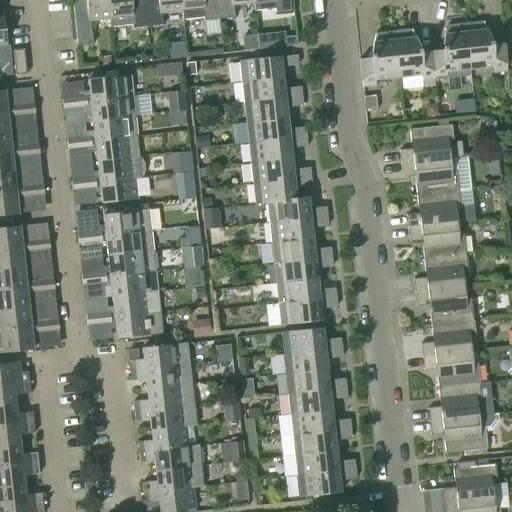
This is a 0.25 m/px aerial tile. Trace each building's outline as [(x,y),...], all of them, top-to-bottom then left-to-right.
[(85,0),(86,6),(73,7),(77,46),(92,44),(89,21),(110,19),(108,0),(85,0)] [(108,0),(110,19),(111,19),(111,26),(132,24),(132,29),(147,27),(144,0),(108,0)] [(144,0),(147,27),(162,25),(161,13),(182,11),(180,0),(144,0)] [(180,0),(182,11),(183,19),(203,17),(204,21),(219,19),(216,0),(180,0)] [(216,0),(219,19),(234,18),(233,6),(253,3),(252,0),(216,0)] [(252,0),(253,3),(274,1),(275,13),(291,11),(289,0),(252,0)] [(483,22),(464,24),(469,70),(493,67),(494,73),(507,71),(504,43),(492,45),(490,40),(491,40),(483,22)] [(442,50),(431,51),(434,79),(447,78),(446,72),(469,70),(464,24),(446,26),(442,45),(443,45),(442,50)] [(411,30),(393,32),(398,78),(421,75),(422,81),(434,79),(431,51),(420,53),(418,48),(419,48),(411,30)] [(371,58),(359,59),(362,87),(375,86),(374,80),(398,78),(393,32),(375,34),(371,53),(372,53),(371,58)] [(244,51),(258,50),(257,36),(242,37),(244,51)] [(284,37),(282,37),(283,47),(297,45),(296,36),(284,37)] [(23,50),(12,51),(15,76),(26,74),(23,50)] [(280,57),(239,62),(241,83),(283,78),(282,67),(297,65),(296,56),(280,57)] [(195,63),(186,64),(188,76),(196,75),(195,63)] [(12,76),(11,64),(0,65),(0,75),(0,77),(12,76)] [(171,65),(172,76),(181,76),(180,64),(171,65)] [(143,70),(144,83),(166,82),(165,69),(143,70)] [(83,74),(85,91),(86,101),(132,96),(129,75),(123,76),(104,78),(103,72),(90,74),(83,74)] [(283,78),(241,83),(243,103),(301,96),(300,87),(284,89),(283,78)] [(183,91),(167,92),(169,112),(185,110),(183,91)] [(132,96),(86,101),(88,122),(134,116),(138,116),(136,96),(132,96)] [(301,96),(243,103),(245,123),(287,118),(286,108),(302,106),(301,96)] [(63,109),(75,108),(74,97),(62,99),(62,104),(63,109)] [(365,110),(377,109),(375,97),(364,98),(365,110)] [(34,104),(20,106),(21,115),(35,113),(34,104)] [(7,112),(0,112),(0,133),(9,132),(7,116),(21,115),(20,106),(6,107),(7,112)] [(425,110),(426,116),(436,116),(435,106),(429,106),(425,110)] [(134,116),(88,122),(91,142),(136,137),(134,116)] [(287,118),(245,123),(248,143),(305,137),(304,127),(288,129),(287,118)] [(411,149),(399,151),(400,164),(449,159),(448,147),(453,146),(451,125),(409,130),(411,149)] [(9,132),(0,133),(0,153),(11,152),(11,148),(9,132)] [(193,137),(194,147),(206,146),(205,136),(193,137)] [(92,153),(88,154),(89,163),(139,157),(136,137),(91,142),(91,147),(92,153)] [(305,137),(248,143),(250,164),(292,159),(290,148),(306,146),(305,137)] [(66,139),(67,150),(79,148),(78,138),(66,139)] [(38,145),(24,147),(25,155),(39,154),(38,145)] [(11,152),(0,153),(0,174),(13,173),(12,157),(25,155),(24,147),(11,148),(11,152)] [(94,177),(83,178),(84,189),(96,188),(95,183),(135,178),(141,177),(139,157),(89,163),(90,172),(94,171),(94,177)] [(292,159),(250,164),(252,184),(310,177),(309,168),(293,170),(292,159)] [(449,159),(400,164),(402,178),(414,176),(416,195),(458,190),(456,170),(451,171),(449,159)] [(174,185),(193,183),(192,171),(173,174),(174,185)] [(13,173),(0,174),(0,194),(16,193),(15,189),(13,173)] [(310,177),(252,184),(255,205),(266,203),(296,199),(295,189),(311,187),(310,177)] [(83,178),(71,180),(71,185),(72,190),(84,189),(83,178)] [(135,178),(95,183),(96,188),(96,194),(97,203),(101,203),(137,199),(135,178)] [(42,185),(29,187),(29,196),(44,194),(42,185)] [(16,193),(0,194),(0,215),(18,214),(16,197),(29,196),(29,187),(15,189),(16,193)] [(418,214),(406,215),(408,228),(457,223),(455,211),(461,210),(458,190),(416,195),(418,214)] [(296,199),(266,203),(269,223),(326,217),(325,207),(309,209),(308,197),(296,199)] [(100,231),(88,232),(90,243),(102,242),(101,236),(150,231),(148,210),(147,204),(102,209),(98,209),(100,226),(100,231)] [(219,229),(217,209),(201,211),(203,231),(219,229)] [(326,217),(269,223),(271,243),(313,239),(311,228),(327,226),(326,217)] [(457,223),(408,228),(409,242),(421,241),(423,259),(465,255),(463,235),(458,235),(457,223)] [(19,226),(0,228),(0,249),(22,247),(21,243),(19,226)] [(150,231),(101,236),(102,242),(103,257),(152,251),(150,231)] [(88,232),(77,234),(78,244),(90,243),(88,232)] [(313,239),(271,243),(273,264),(331,257),(330,248),(314,249),(313,239)] [(48,240),(35,241),(35,250),(49,249),(48,240)] [(22,247),(0,249),(0,270),(24,268),(22,252),(35,250),(35,241),(21,243),(22,247)] [(201,246),(189,247),(191,267),(203,266),(201,246)] [(152,251),(103,257),(105,277),(154,271),(154,270),(156,267),(155,254),(152,252),(152,251)] [(426,278),(413,279),(415,293),(464,288),(462,275),(468,275),(465,255),(423,259),(426,278)] [(331,257),(273,264),(275,284),(317,279),(316,268),(332,267),(331,257)] [(24,268),(0,270),(0,290),(26,288),(26,283),(24,268)] [(105,277),(108,297),(157,292),(154,271),(105,277)] [(94,283),(93,278),(93,273),(81,274),(82,285),(94,283)] [(275,284),(259,286),(260,305),(277,303),(278,304),(335,298),(334,288),(318,290),(317,279),(275,284)] [(53,280),(39,282),(40,291),(54,289),(53,280)] [(26,288),(0,290),(0,311),(28,308),(27,292),(40,291),(39,282),(26,283),(26,288)] [(464,288),(415,293),(416,306),(429,305),(431,324),(473,319),(470,299),(465,300),(464,288)] [(109,312),(97,313),(98,319),(99,324),(110,323),(110,317),(159,312),(157,292),(108,297),(104,297),(104,305),(108,305),(109,312)] [(335,298),(278,304),(280,325),(321,321),(320,309),(336,307),(335,298)] [(483,318),(494,317),(493,302),(482,303),(483,318)] [(28,308),(0,311),(0,331),(31,328),(30,324),(28,308)] [(159,312),(110,317),(110,323),(112,338),(116,338),(152,334),(161,333),(159,312)] [(97,313),(85,315),(86,320),(87,325),(99,324),(98,319),(97,313)] [(207,319),(197,320),(198,334),(208,333),(207,319)] [(433,343),(420,344),(422,357),(471,352),(469,340),(475,339),(473,319),(431,324),(433,343)] [(57,321),(43,322),(44,331),(59,330),(57,321)] [(31,328),(0,331),(0,352),(33,349),(31,333),(44,331),(43,322),(30,324),(31,328)] [(322,329),(281,333),(283,354),(341,348),(340,338),(324,340),(322,329)] [(143,359),(128,361),(129,371),(189,364),(186,343),(141,348),(143,359)] [(229,346),(215,347),(217,361),(231,360),(229,346)] [(341,348),(283,354),(285,374),(327,370),(326,359),(342,357),(341,348)] [(471,352),(422,357),(423,371),(436,370),(438,388),(480,384),(478,364),(472,364),(471,352)] [(0,385),(28,382),(27,372),(19,373),(18,362),(0,364),(0,385)] [(189,364),(129,371),(130,381),(145,379),(146,390),(191,385),(189,364)] [(327,370),(285,374),(287,395),(345,388),(344,379),(328,380),(327,370)] [(242,400),(252,399),(250,381),(240,382),(242,400)] [(28,382),(0,385),(0,405),(15,404),(14,395),(30,393),(28,382)] [(440,407),(427,408),(429,422),(491,415),(488,383),(480,384),(438,388),(440,407)] [(147,400),(133,401),(134,411),(193,405),(191,385),(146,390),(147,400)] [(345,388),(287,395),(290,415),(332,410),(330,400),(346,398),(345,388)] [(236,400),(221,402),(223,422),(239,421),(236,400)] [(15,404),(0,405),(0,426),(33,423),(32,412),(16,414),(15,404)] [(193,405),(134,411),(135,421),(149,420),(150,430),(186,426),(196,425),(193,405)] [(247,411),(248,419),(260,418),(259,410),(247,411)] [(332,410),(290,415),(292,435),(350,429),(349,419),(333,421),(332,410)] [(501,414),(491,415),(429,422),(431,435),(443,434),(445,453),(465,451),(466,456),(486,454),(486,449),(487,449),(485,431),(491,431),(490,427),(501,421),(501,414)] [(33,423),(0,426),(0,446),(19,445),(18,435),(34,433),(33,423)] [(152,440),(137,442),(138,452),(188,447),(186,426),(150,430),(152,440)] [(350,429),(292,435),(294,455),(336,451),(335,440),(351,438),(350,429)] [(241,442),(230,443),(232,461),(243,459),(241,442)] [(0,467),(37,463),(36,453),(20,454),(19,445),(0,446),(0,467)] [(198,445),(188,447),(138,452),(139,462),(154,460),(155,471),(200,466),(198,445)] [(336,451),(294,455),(296,476),(354,469),(353,460),(337,462),(336,451)] [(0,488),(24,485),(23,476),(39,474),(37,463),(0,467),(0,488)] [(454,488),(442,489),(444,502),(492,497),(491,485),(496,485),(494,464),(452,468),(454,488)] [(156,481),(142,483),(143,493),(193,487),(202,486),(200,466),(155,471),(156,481)] [(296,476),(284,477),(286,498),(312,495),(313,500),(325,498),(324,494),(341,492),(339,481),(355,479),(354,469),(296,476)] [(234,482),(245,481),(244,470),(239,471),(234,477),(234,482)] [(0,508),(42,504),(41,493),(25,495),(24,485),(0,488),(0,508)] [(193,487),(143,493),(144,502),(158,501),(159,511),(160,511),(195,508),(193,487)] [(492,497),(444,502),(445,511),(499,511),(499,509),(509,508),(508,496),(492,497)]
